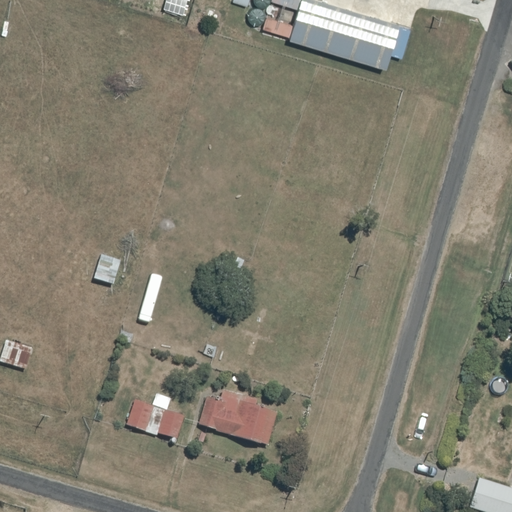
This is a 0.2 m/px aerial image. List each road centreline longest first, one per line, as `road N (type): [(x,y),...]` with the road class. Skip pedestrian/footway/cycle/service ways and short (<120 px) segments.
road 1 (residential): [(508,0),(365,511)]
road 2 (residential): [(0,467),(146,511)]
